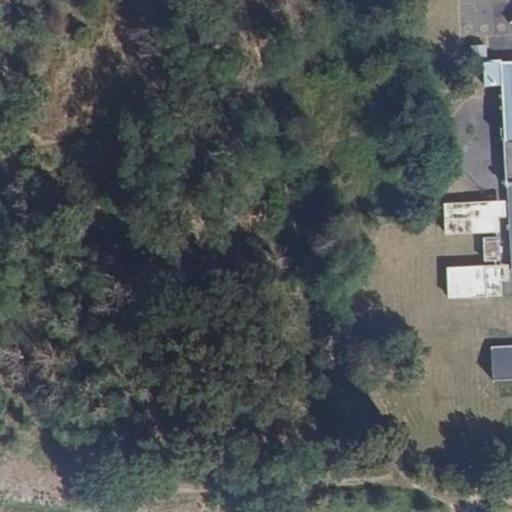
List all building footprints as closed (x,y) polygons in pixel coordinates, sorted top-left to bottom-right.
[(511,61),(501,62),(502,86),(503,95),(511,94),(511,61)] [(502,86),(501,62),(484,63),(485,87),(502,86)] [(511,94),(503,95),(508,180),(504,181),(504,184),(508,184),(511,255),(511,94)] [(453,269),(455,298),(501,296),(500,266),(453,269)] [(511,346),(492,348),(494,381),(511,380),(511,346)]
